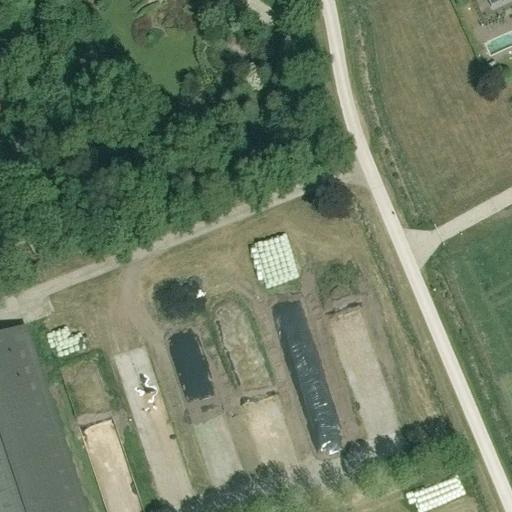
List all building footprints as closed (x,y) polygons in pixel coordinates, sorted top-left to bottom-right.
[(54,208),(58,222),(64,247),(80,242),(72,218),(69,204),(60,206),(54,208)] [(351,365),(372,439),(401,431),(362,291),(330,300),(348,366),(351,365)] [(251,312),(222,321),(265,468),(298,458),(281,400),(265,405),(247,342),(259,338),(251,312)] [(0,511),(87,511),(25,329),(0,336),(0,511)] [(78,410),(107,396),(102,385),(73,399),(78,410)]
